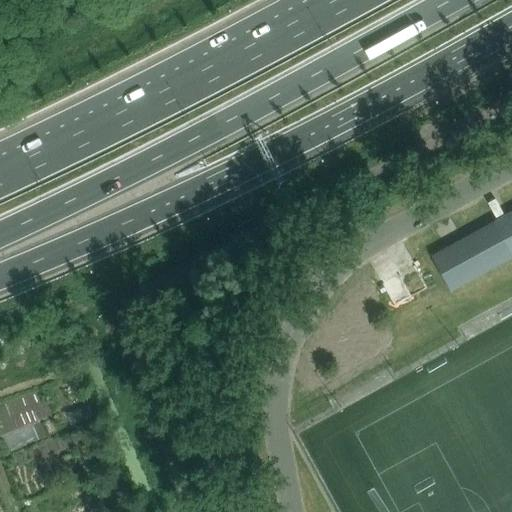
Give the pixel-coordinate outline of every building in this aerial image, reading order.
[(511,252),(511,212),(495,222),(511,252)] [(511,252),(495,222),(432,256),(451,292),(511,258),(511,252)] [(72,410),(78,423),(88,419),(82,405),(72,410)] [(95,471),(91,463),(85,467),(85,471),(86,473),(91,473),(95,471)] [(141,498),(136,485),(123,490),(128,504),(141,498)]
